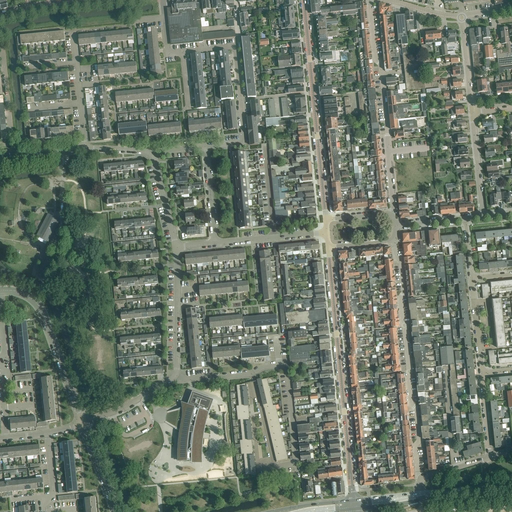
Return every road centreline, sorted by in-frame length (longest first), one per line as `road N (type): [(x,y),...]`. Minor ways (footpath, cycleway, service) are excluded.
road 1 (residential): [(352,504),(328,247)]
road 2 (residential): [(421,478),(401,262),(392,239)]
road 3 (residential): [(325,219),(303,0)]
road 4 (residential): [(388,214),(387,132),(369,0)]
road 5 (residential): [(82,423),(41,310),(25,294),(0,290)]
road 6 (residential): [(182,51),(234,47),(243,140)]
road 7 (residential): [(274,466),(297,464),(287,369),(279,364)]
road 8 (residential): [(175,375),(175,247)]
